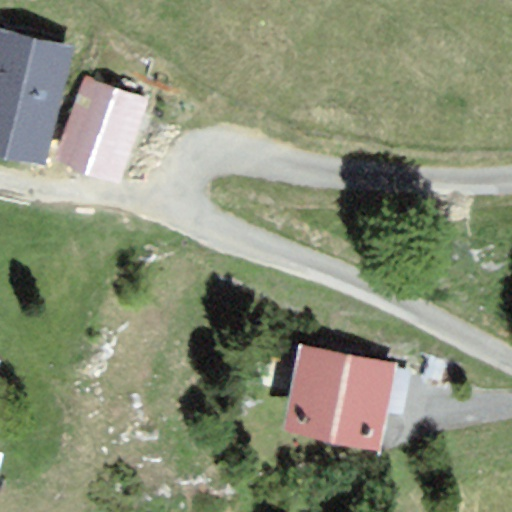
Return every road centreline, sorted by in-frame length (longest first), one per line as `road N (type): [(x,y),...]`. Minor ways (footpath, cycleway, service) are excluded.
road 1 (track): [(511,362),(196,217),(179,193),(188,169),(217,160),(412,184),(511,184)]
road 2 (track): [(0,179),(183,201)]
